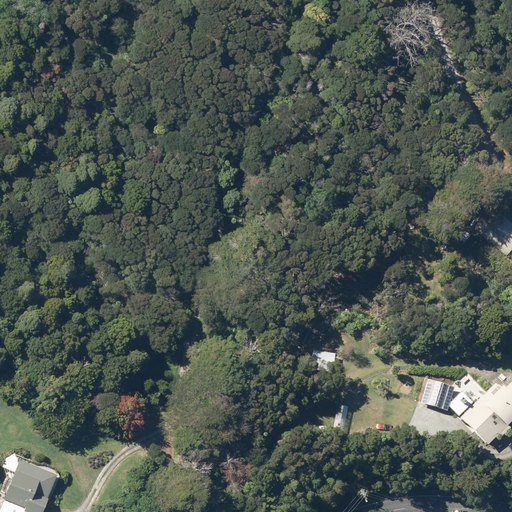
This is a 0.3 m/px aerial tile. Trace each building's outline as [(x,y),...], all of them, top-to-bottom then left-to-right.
[(511,224),(491,208),(473,230),(506,257),(511,249),(511,224)] [(480,300),(468,290),(459,301),(471,311),(480,300)] [(317,358),(316,371),(333,372),(334,360),(317,358)] [(427,382),(421,403),(444,410),(450,389),(427,382)] [(497,435),(500,438),(504,433),(502,431),(511,420),(511,383),(502,394),(499,391),(493,386),(459,419),(485,446),(497,435)] [(418,397),(395,390),(391,405),(413,411),(418,397)] [(457,417),(470,404),(460,393),(449,404),(450,405),(448,408),(457,417)] [(341,431),(344,405),(332,404),(330,420),(319,418),(317,428),(341,431)] [(42,511),(57,477),(19,461),(0,506),(0,511),(42,511)]
